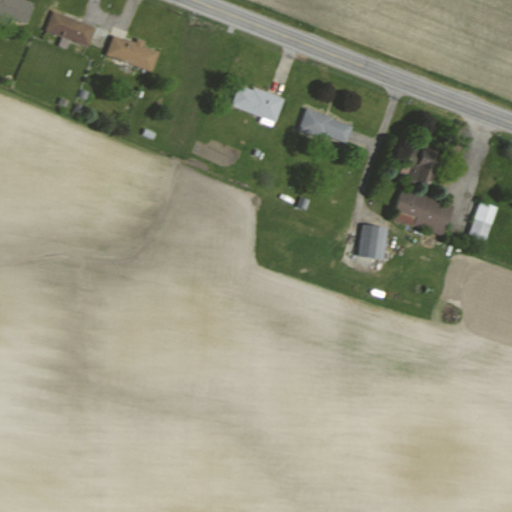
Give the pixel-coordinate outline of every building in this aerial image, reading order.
[(26,0),(0,0),(0,12),(26,20),(31,2),(26,0)] [(94,25),(51,10),(44,30),(87,45),(94,25)] [(150,71),(158,49),(135,40),(134,42),(112,33),(104,54),(150,71)] [(282,98),(237,82),(229,105),(260,116),(258,121),(272,126),(282,98)] [(296,129),(324,139),(326,135),(345,142),(351,124),(304,107),(296,129)] [(426,184),(438,153),(411,142),(401,166),(408,168),(405,175),(426,184)] [(451,204),(399,188),(393,209),(413,216),(410,224),(441,234),(451,204)] [(467,235),(484,240),(495,206),(478,200),(467,235)] [(382,259),(386,226),(360,223),(357,256),(382,259)]
